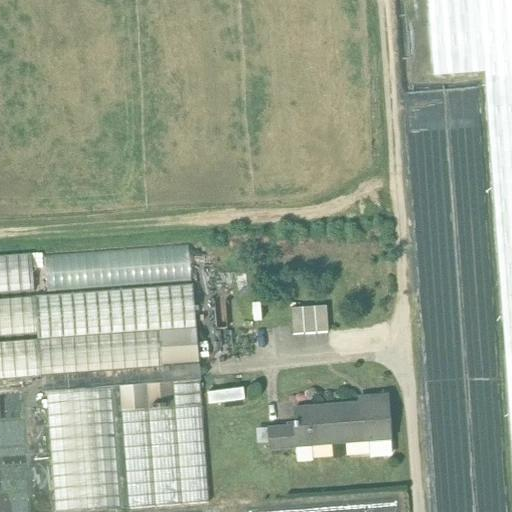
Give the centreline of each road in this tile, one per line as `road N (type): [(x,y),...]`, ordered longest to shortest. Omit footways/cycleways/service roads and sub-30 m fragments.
road 1 (residential): [(427,511),(392,0)]
road 2 (track): [(407,197),(0,234)]
